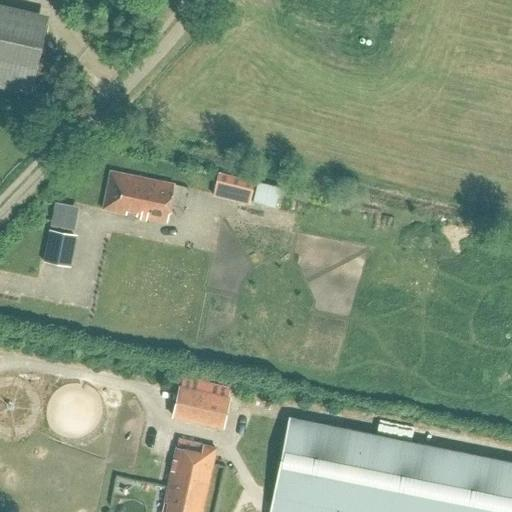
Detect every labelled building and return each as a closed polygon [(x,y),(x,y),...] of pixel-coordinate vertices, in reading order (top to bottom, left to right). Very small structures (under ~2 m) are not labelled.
[(0,0),(0,14),(66,29),(71,6),(43,0),(0,0)] [(345,0),(345,19),(380,20),(380,0),(345,0)] [(0,16),(0,88),(30,95),(45,26),(0,16)] [(331,16),(326,31),(342,35),(347,20),(331,16)] [(109,172),(102,210),(165,223),(173,185),(109,172)] [(254,181),(218,172),(212,195),(248,204),(254,181)] [(280,186),(257,181),(252,200),(275,206),(280,186)] [(48,230),(42,262),(70,267),(76,235),(48,230)] [(179,388),(173,419),(221,430),(227,399),(179,388)] [(511,511),(511,461),(288,416),(268,511),(511,511)] [(165,499),(169,500),(166,511),(201,511),(215,449),(201,446),(199,454),(176,449),(165,499)]
